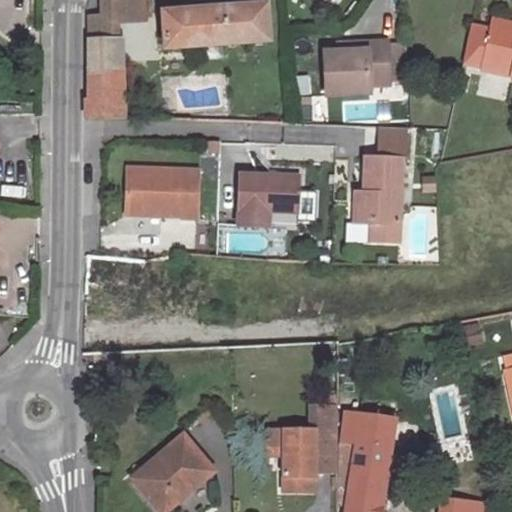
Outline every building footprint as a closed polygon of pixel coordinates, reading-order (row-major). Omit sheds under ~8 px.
[(143,13),(142,0),(101,0),(101,16),(116,15),(143,13)] [(264,6),(161,12),(163,50),(191,48),(220,46),(268,42),(264,6)] [(144,21),(143,13),(116,15),(117,23),(144,21)] [(117,23),(116,15),(101,16),(88,16),(88,43),(118,42),(117,23)] [(511,34),(511,26),(491,22),(490,30),(511,34)] [(511,34),(490,30),(489,31),(470,27),(462,63),(481,68),(481,71),(511,77),(511,34)] [(121,74),(118,42),(88,43),(87,74),(121,74)] [(336,53),(323,53),(324,97),(369,96),(368,87),(387,86),(387,83),(397,83),(395,45),(385,45),(385,43),(347,44),(347,52),(336,53)] [(347,52),(347,44),(336,44),(336,53),(347,52)] [(220,46),(191,48),(192,58),(221,56),(220,46)] [(121,74),(87,74),(87,98),(83,99),(83,119),(121,119),(121,74)] [(388,100),(387,86),(368,87),(369,96),(369,101),(388,100)] [(381,129),(380,159),(400,160),(401,130),(381,129)] [(398,226),(400,160),(380,159),(364,158),(363,195),(362,203),(353,203),(353,225),(368,225),(398,226)] [(198,173),(126,170),(124,215),(179,217),(179,220),(196,221),(198,173)] [(298,177),(238,175),(235,226),(270,228),(270,214),(297,215),(298,177)] [(511,223),(511,178),(472,187),(477,211),(458,215),(467,262),(511,253),(511,227),(511,224),(511,223)] [(362,203),(363,195),(354,194),(353,203),(362,203)] [(397,244),(398,226),(368,225),(367,243),(397,244)] [(211,293),(211,259),(93,258),(93,292),(211,293)] [(318,406),(314,418),(335,425),(339,413),(318,406)] [(393,420),(346,412),(341,443),(388,450),(393,420)] [(336,475),(336,431),(267,434),(267,451),(284,451),(285,476),(286,495),(317,494),(317,476),(336,475)] [(182,437),(131,480),(158,511),(159,511),(184,492),(188,495),(213,474),(182,437)] [(345,509),(344,511),(378,511),(379,511),(380,502),(388,450),(341,443),(340,507),(345,509)] [(267,451),(268,476),(285,476),(284,451),(267,451)] [(484,511),(485,505),(441,499),(439,511),(484,511)]
